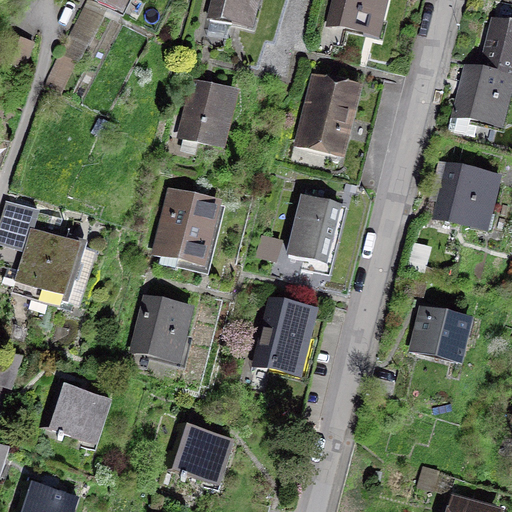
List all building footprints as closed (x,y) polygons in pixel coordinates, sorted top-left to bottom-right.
[(102,7),(89,0),(46,84),(60,91),(102,7)] [(177,0),(102,0),(118,8),(115,13),(159,36),(177,0)] [(210,0),(207,19),(256,30),(262,0),(210,0)] [(370,40),(382,0),(323,0),(317,23),(370,40)] [(511,77),(511,22),(493,17),(479,69),(511,77)] [(0,65),(20,72),(29,45),(4,37),(0,48),(0,65)] [(511,77),(479,69),(464,65),(450,120),(500,132),(511,84),(511,77)] [(337,163),(357,89),(310,76),(290,151),(337,163)] [(228,152),(243,92),(192,80),(177,140),(228,152)] [(482,234),(497,175),(433,159),(418,217),(482,234)] [(223,203),(165,190),(150,256),(209,268),(223,203)] [(329,269),(343,207),(299,198),(286,260),(329,269)] [(0,251),(25,259),(34,233),(39,217),(8,206),(0,228),(0,251)] [(34,233),(25,259),(15,289),(66,306),(85,249),(34,233)] [(275,240),(258,236),(253,259),(269,263),(275,240)] [(196,307),(142,294),(128,352),(182,365),(196,307)] [(321,311),(268,298),(250,366),(302,380),(321,311)] [(454,364),(467,318),(416,303),(403,349),(454,364)] [(0,381),(13,385),(21,358),(6,354),(0,374),(0,381)] [(114,403),(66,387),(52,431),(100,446),(114,403)] [(302,418),(307,393),(287,389),(282,413),(302,418)] [(237,442),(190,428),(176,472),(223,486),(237,442)] [(0,472),(9,449),(0,446),(0,472)] [(439,466),(423,461),(415,482),(431,488),(439,466)] [(75,511),(81,496),(33,479),(21,511),(75,511)] [(498,511),(500,507),(451,491),(443,511),(498,511)] [(239,497),(233,511),(263,511),(265,508),(239,497)]
